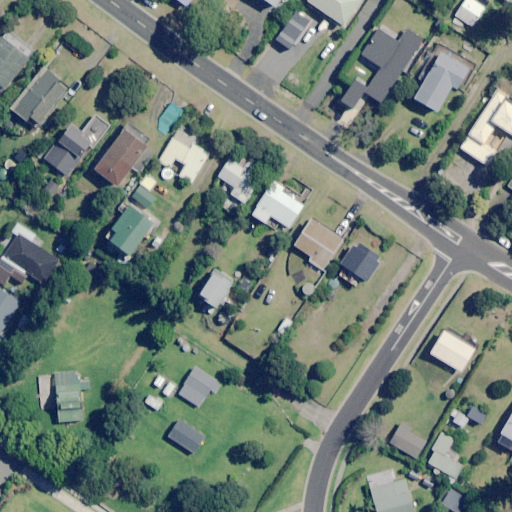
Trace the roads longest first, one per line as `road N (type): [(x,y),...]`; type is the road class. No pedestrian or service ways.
road 1 (tertiary): [(462,246),(109,0)]
road 2 (residential): [(313,511),(339,425),(462,246)]
